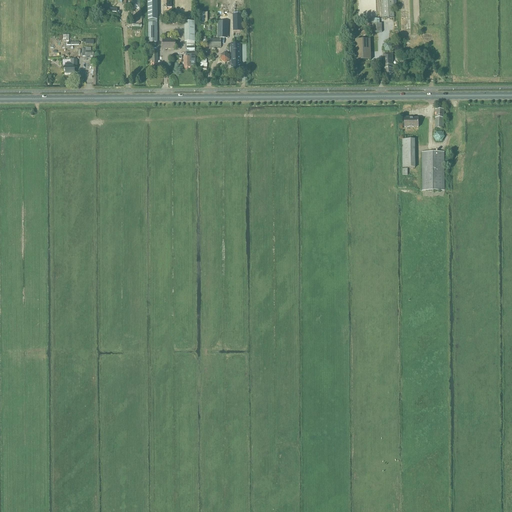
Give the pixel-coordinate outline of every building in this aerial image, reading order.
[(157,0),(147,0),(148,20),(157,20),(157,0)] [(392,0),(382,0),(383,18),(394,18),(392,0)] [(233,31),(242,31),(242,15),(233,15),(233,31)] [(185,22),(185,33),(185,42),(187,42),(195,42),(194,33),(194,22),(185,22)] [(157,23),(149,23),(149,43),(157,43),(157,23)] [(226,38),(227,26),(219,26),(218,38),(226,38)] [(210,48),(221,48),(221,39),(210,39),(210,48)] [(163,49),(175,49),(175,40),(163,40),(163,49)] [(355,41),(356,61),(371,60),(370,40),(355,41)] [(240,43),(231,44),(232,66),(231,66),(231,73),(240,73),(240,66),(240,43)] [(157,70),(162,70),(162,65),(158,65),(158,51),(152,51),(152,65),(152,72),(157,72),(157,70)] [(186,57),(184,57),(184,68),(191,68),(191,66),(195,66),(195,53),(186,53),(186,57)] [(392,54),(383,55),(384,74),(393,74),(393,69),(398,69),(398,66),(393,66),(392,54)] [(65,74),(74,74),(74,67),(76,67),(76,60),(71,60),(71,64),(65,64),(65,67),(65,74)] [(443,128),(444,110),(435,110),(435,128),(443,128)] [(404,128),(418,128),(418,119),(410,119),(410,118),(404,118),(404,128)] [(403,168),(415,168),(415,140),(402,140),(403,168)] [(422,153),(422,191),(444,191),(444,152),(422,153)]
